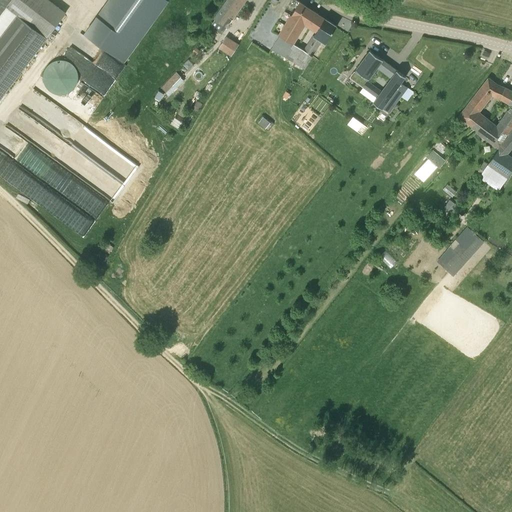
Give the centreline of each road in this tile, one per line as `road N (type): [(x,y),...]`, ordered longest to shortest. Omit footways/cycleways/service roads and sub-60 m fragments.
road 1 (track): [(0,189),(201,385)]
road 2 (track): [(201,385),(295,449),(397,495)]
road 3 (tertiary): [(511,47),(328,0)]
road 4 (track): [(201,385),(223,452),(228,511)]
